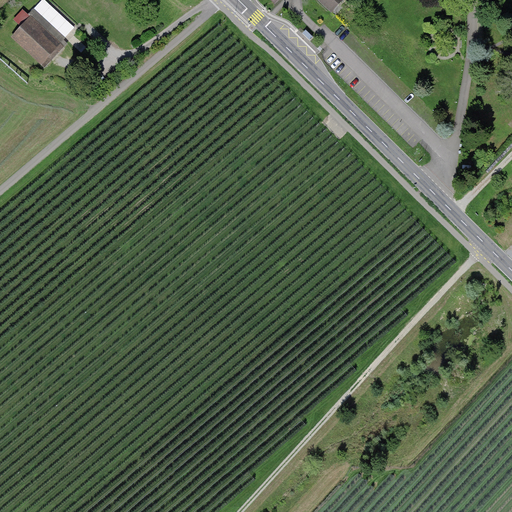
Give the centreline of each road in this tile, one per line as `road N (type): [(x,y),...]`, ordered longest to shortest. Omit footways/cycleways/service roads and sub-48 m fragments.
road 1 (tertiary): [(511,270),(239,0)]
road 2 (track): [(242,511),(486,245)]
road 3 (track): [(0,191),(221,0)]
